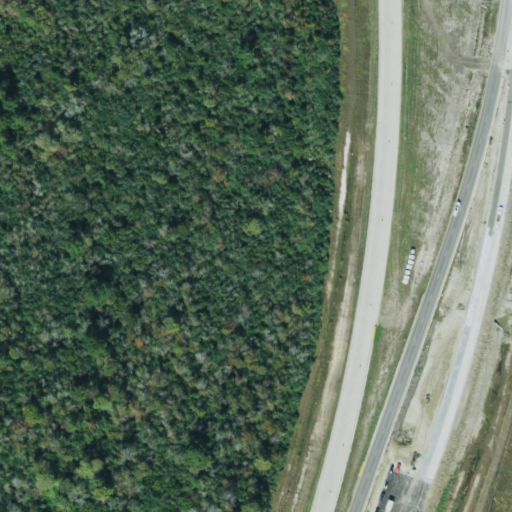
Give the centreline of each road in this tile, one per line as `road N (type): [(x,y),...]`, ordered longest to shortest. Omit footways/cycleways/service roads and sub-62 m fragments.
road 1 (trunk): [(382,511),(435,319),(474,105),(482,0)]
road 2 (trunk): [(456,0),(433,174),(353,511)]
road 3 (trunk): [(388,0),(379,218),(320,511)]
road 4 (trunk): [(409,511),(461,361),(511,95)]
